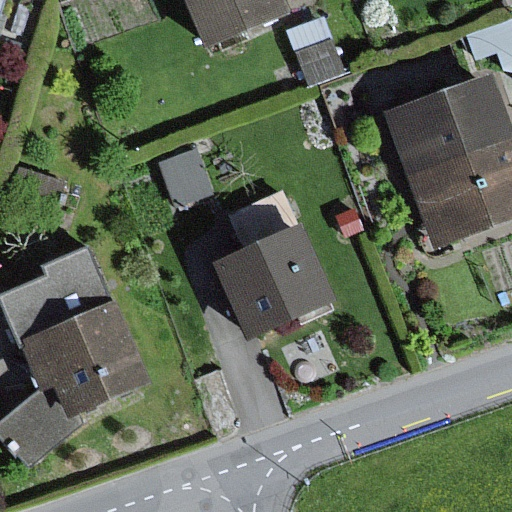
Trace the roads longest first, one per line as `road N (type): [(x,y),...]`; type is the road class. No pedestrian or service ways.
road 1 (unclassified): [(511,371),(231,469)]
road 2 (unclassified): [(231,469),(108,511)]
